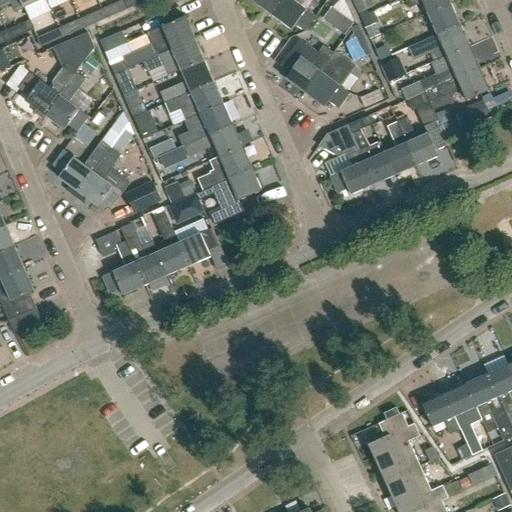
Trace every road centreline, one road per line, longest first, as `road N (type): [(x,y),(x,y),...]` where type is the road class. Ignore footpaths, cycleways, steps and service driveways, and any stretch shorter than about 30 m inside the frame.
road 1 (residential): [(328,245),(218,0)]
road 2 (unclassified): [(305,433),(511,290)]
road 3 (unclassified): [(98,342),(328,245)]
road 4 (residential): [(98,342),(0,116)]
road 5 (unclassified): [(328,245),(511,166)]
road 6 (unclassified): [(194,511),(305,433)]
